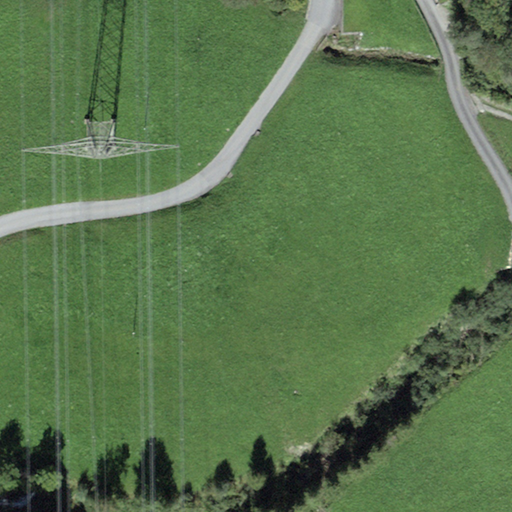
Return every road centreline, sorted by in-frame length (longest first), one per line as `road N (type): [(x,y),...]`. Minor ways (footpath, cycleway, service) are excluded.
road 1 (unclassified): [(322,0),(296,58),(227,158),(198,184),(143,207),(0,230)]
road 2 (track): [(418,0),(458,110),(511,205)]
